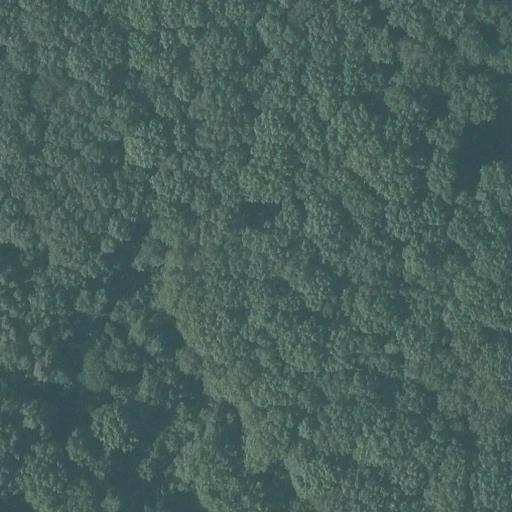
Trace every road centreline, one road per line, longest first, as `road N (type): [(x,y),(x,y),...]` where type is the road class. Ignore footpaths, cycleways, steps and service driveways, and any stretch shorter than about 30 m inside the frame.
road 1 (track): [(511,84),(93,415)]
road 2 (track): [(0,341),(93,415),(181,511)]
